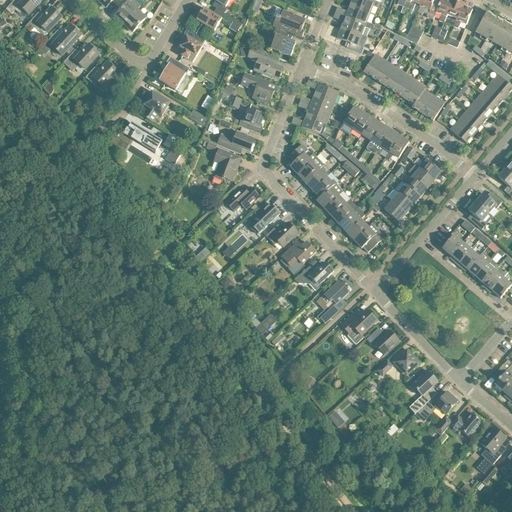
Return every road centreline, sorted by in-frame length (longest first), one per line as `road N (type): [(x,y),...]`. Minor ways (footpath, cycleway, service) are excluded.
road 1 (track): [(354,511),(0,79)]
road 2 (residential): [(374,291),(263,169),(301,67)]
road 3 (residential): [(474,177),(345,84),(301,67)]
road 4 (residential): [(374,291),(474,177)]
road 5 (residential): [(459,381),(374,291)]
